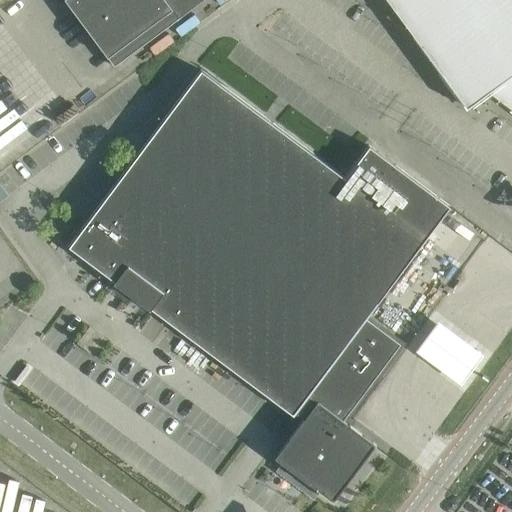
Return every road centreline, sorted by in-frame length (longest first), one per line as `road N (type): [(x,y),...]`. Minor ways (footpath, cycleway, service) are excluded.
road 1 (unclassified): [(413,511),(511,380)]
road 2 (unclassified): [(0,415),(123,511)]
